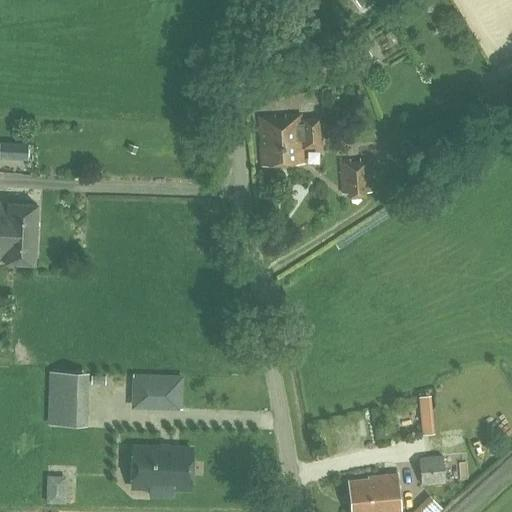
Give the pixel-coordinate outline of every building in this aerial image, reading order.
[(433,13),(435,1),(427,0),(422,0),(421,10),(433,13)] [(355,64),(355,65),(372,55),(368,48),(351,58),(355,64)] [(325,61),(318,65),(321,72),(328,68),(325,61)] [(489,117),(511,103),(511,75),(477,96),(489,117)] [(302,118),(301,114),(286,115),(286,118),(274,118),(274,115),(258,116),(261,166),(304,163),(303,149),(323,148),(321,117),(302,118)] [(0,158),(12,159),(13,144),(0,143),(0,158)] [(373,192),(370,158),(360,159),(360,161),(350,162),(350,159),(339,160),(342,194),(348,193),(349,199),(367,197),(366,193),(373,192)] [(0,202),(0,262),(5,262),(5,263),(36,265),(38,205),(8,203),(8,202),(0,202)] [(87,426),(89,372),(49,371),(47,425),(87,426)] [(182,409),(183,390),(183,376),(132,374),(131,408),(182,409)] [(190,489),(192,449),(133,447),(131,487),(150,488),(149,496),(172,497),(172,488),(190,489)] [(421,485),(446,484),(443,455),(419,458),(421,485)] [(400,511),(397,475),(368,477),(368,479),(349,481),(351,511),(400,511)] [(429,496),(416,509),(418,511),(439,511),(442,509),(429,496)]
